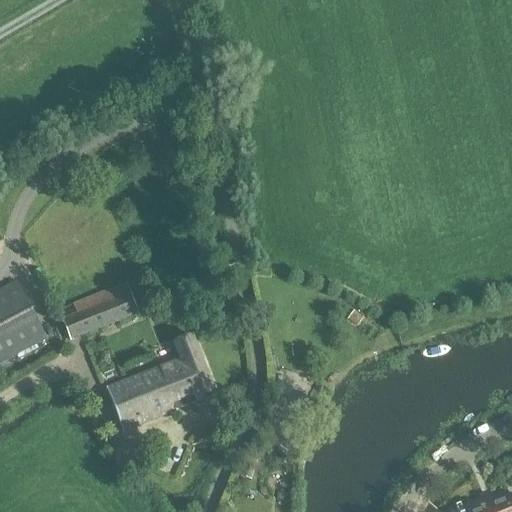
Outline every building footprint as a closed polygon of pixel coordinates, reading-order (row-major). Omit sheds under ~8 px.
[(0,291),(0,364),(46,340),(16,283),(0,291)] [(70,341),(139,314),(127,284),(73,305),(77,315),(62,321),(70,341)] [(124,432),(216,395),(192,336),(174,343),(181,361),(107,390),(124,432)] [(251,479),(255,468),(246,464),(242,476),(251,479)] [(511,511),(511,495),(491,504),(493,511),(511,511)]
